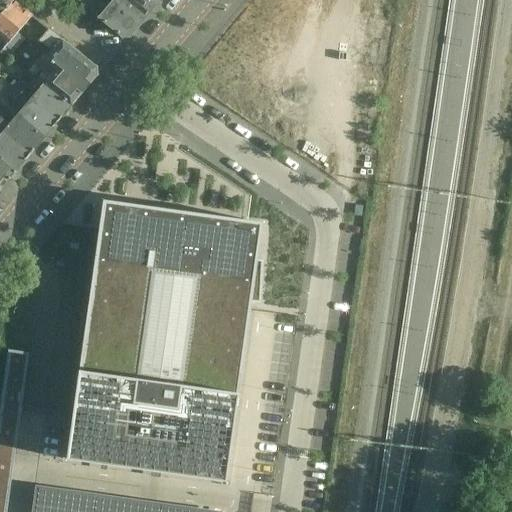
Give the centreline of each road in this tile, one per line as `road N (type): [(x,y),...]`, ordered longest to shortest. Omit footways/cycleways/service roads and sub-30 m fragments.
road 1 (unclassified): [(136,77),(317,204),(327,221),(288,511)]
road 2 (unclassified): [(0,238),(136,77)]
